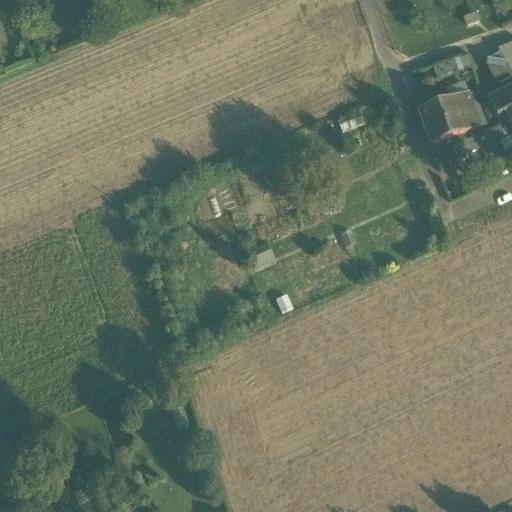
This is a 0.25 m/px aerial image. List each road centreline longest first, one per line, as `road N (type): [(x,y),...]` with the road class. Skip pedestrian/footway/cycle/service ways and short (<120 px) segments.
road 1 (residential): [(390,74),(453,242)]
road 2 (residential): [(390,74),(511,32)]
